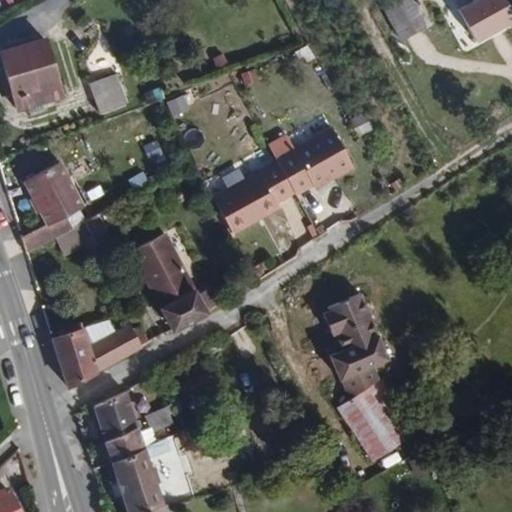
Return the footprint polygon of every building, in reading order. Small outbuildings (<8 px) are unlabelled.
[(428,26),(413,0),(400,0),(386,8),(402,41),(428,26)] [(511,10),(506,0),(477,0),(460,10),(478,43),(511,23),(511,10)] [(49,41),(6,56),(23,113),(66,99),(49,41)] [(87,83),(96,116),(127,107),(118,75),(87,83)] [(363,178),(341,136),(284,169),(301,200),(304,205),(321,194),(325,199),(363,178)] [(90,210),(66,162),(30,180),(52,225),(25,240),(30,257),(81,232),(74,218),(90,210)] [(283,210),(301,200),(284,169),(217,208),(237,244),(269,225),(266,220),(283,210)] [(269,225),(286,216),(283,210),(266,220),(269,225)] [(206,306),(169,240),(137,256),(177,335),(206,321),(200,309),(206,306)] [(393,357),(361,292),(326,309),(328,314),(321,317),(332,340),(335,338),(343,352),(328,360),(352,401),(385,380),(376,366),(393,357)] [(229,307),(224,298),(214,304),(218,314),(229,307)] [(70,390),(149,349),(145,340),(139,343),(133,330),(95,351),(87,331),(55,340),(70,390)] [(166,340),(160,331),(149,338),(153,347),(166,340)] [(418,435),(385,380),(352,401),(339,409),(372,463),(418,435)] [(140,427),(129,392),(98,406),(109,443),(140,427)] [(151,426),(183,417),(179,408),(150,417),(151,426)] [(147,448),(140,427),(109,443),(115,463),(147,448)] [(165,508),(147,448),(115,463),(129,511),(152,511),(159,510),(165,508)] [(0,511),(19,511),(13,495),(0,498),(0,511)]
